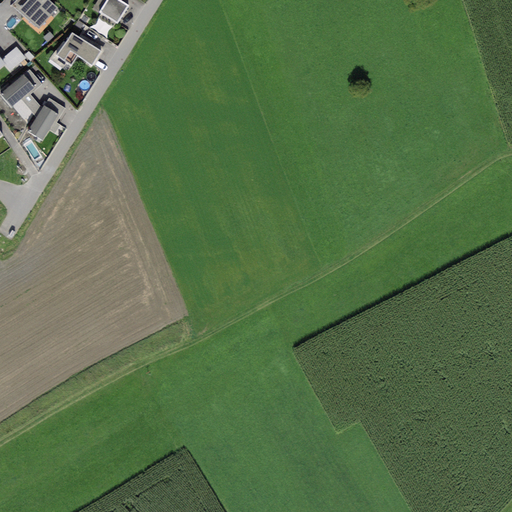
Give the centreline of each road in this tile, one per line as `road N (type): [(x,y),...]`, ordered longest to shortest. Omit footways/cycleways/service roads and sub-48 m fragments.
road 1 (track): [(0,444),(195,341),(511,152)]
road 2 (residential): [(155,0),(22,203)]
